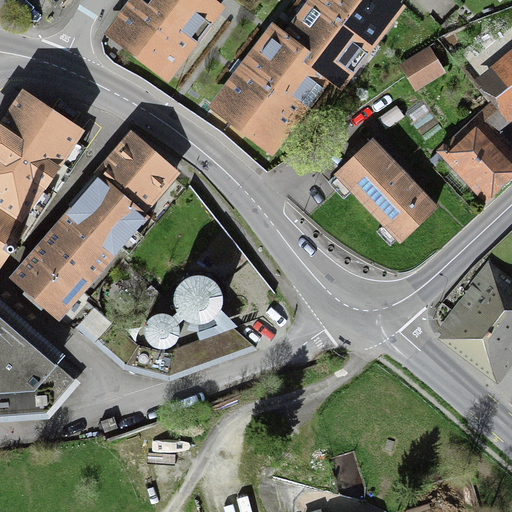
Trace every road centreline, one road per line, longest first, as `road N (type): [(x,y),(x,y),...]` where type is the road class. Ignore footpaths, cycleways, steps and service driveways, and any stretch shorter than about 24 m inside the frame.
road 1 (secondary): [(363,311),(329,293),(258,205),(194,144),(61,67)]
road 2 (secondary): [(363,311),(399,332),(511,433)]
road 3 (secondary): [(511,206),(408,297),(363,311)]
